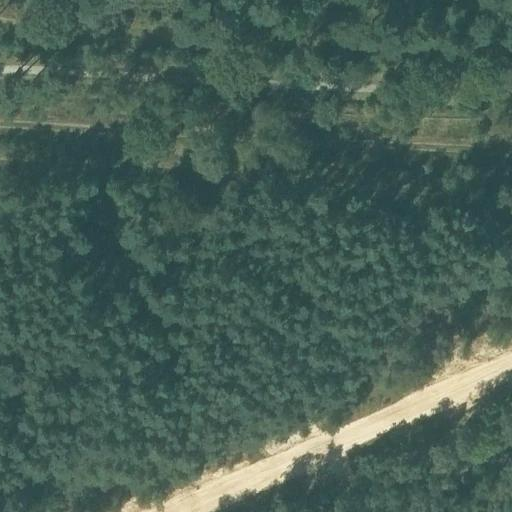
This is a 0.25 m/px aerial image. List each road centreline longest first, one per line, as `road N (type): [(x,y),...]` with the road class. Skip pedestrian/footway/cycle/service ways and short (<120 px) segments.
road 1 (track): [(0,12),(167,27),(511,37)]
road 2 (track): [(173,511),(511,366)]
